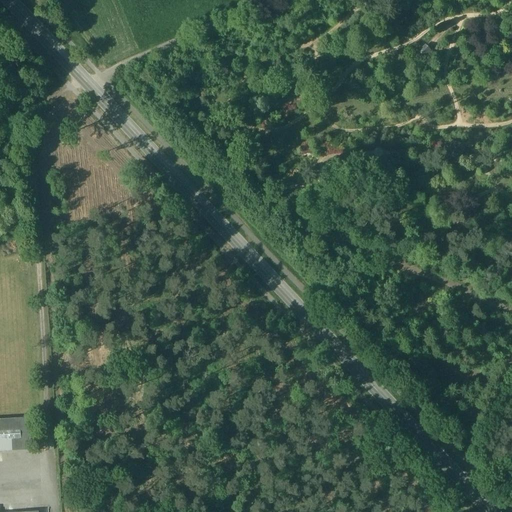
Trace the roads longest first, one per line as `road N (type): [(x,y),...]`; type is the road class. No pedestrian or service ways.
road 1 (secondary): [(489,511),(6,0)]
road 2 (track): [(370,174),(234,190),(511,312)]
road 3 (track): [(268,0),(106,68)]
